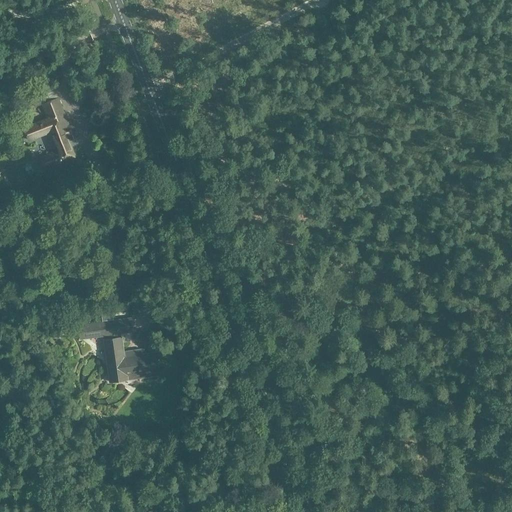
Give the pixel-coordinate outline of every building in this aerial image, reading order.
[(53,88),(38,94),(42,103),(56,97),(53,88)] [(43,104),(48,118),(24,127),(29,140),(51,131),(58,150),(38,158),(43,170),(76,157),(69,140),(74,139),(58,98),(43,104)] [(130,273),(116,279),(121,291),(118,292),(119,295),(136,289),(130,273)] [(92,294),(89,280),(73,283),(75,296),(92,294)] [(134,318),(79,326),(81,339),(105,335),(105,339),(104,339),(110,382),(159,375),(156,353),(142,355),(141,350),(124,352),(122,337),(121,337),(120,333),(135,331),(134,318)]
